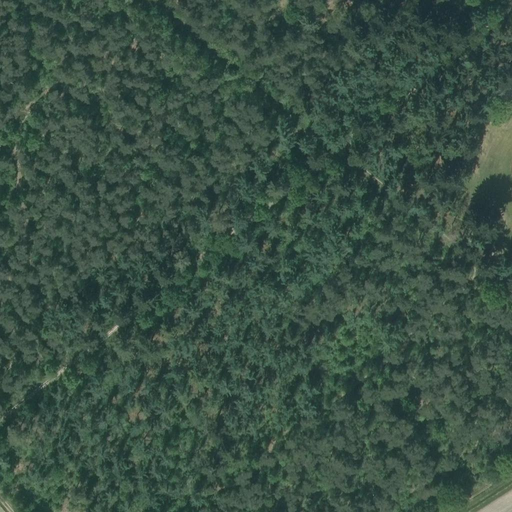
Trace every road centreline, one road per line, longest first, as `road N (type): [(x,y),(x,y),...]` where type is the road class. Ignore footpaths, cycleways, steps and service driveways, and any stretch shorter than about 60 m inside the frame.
road 1 (track): [(72,365),(94,394),(93,473),(117,487),(163,495),(237,486),(279,434),(359,387),(471,267)]
road 2 (track): [(0,421),(335,149)]
road 3 (track): [(303,123),(268,145),(229,149),(137,50),(53,103),(20,114)]
road 4 (track): [(72,365),(14,308),(6,258),(25,211),(13,152),(20,114)]
road 5 (track): [(335,149),(149,0)]
road 6 (track): [(511,298),(335,149)]
road 7 (track): [(335,149),(511,4)]
road 8 (track): [(183,0),(0,125)]
